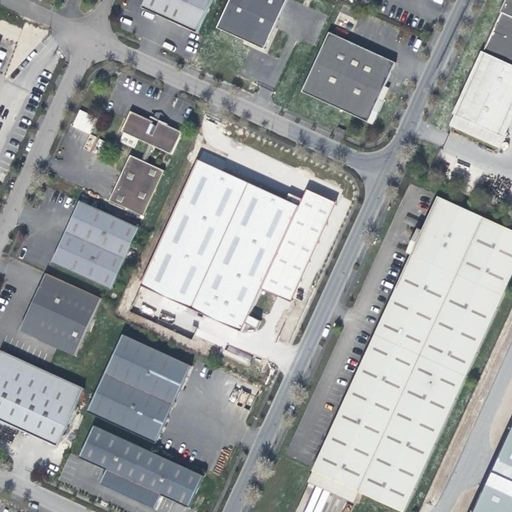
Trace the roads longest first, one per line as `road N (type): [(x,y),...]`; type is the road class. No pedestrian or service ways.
road 1 (residential): [(386,172),(234,511)]
road 2 (residential): [(90,40),(386,172)]
road 3 (residential): [(90,40),(0,237)]
road 4 (residential): [(465,0),(386,172)]
